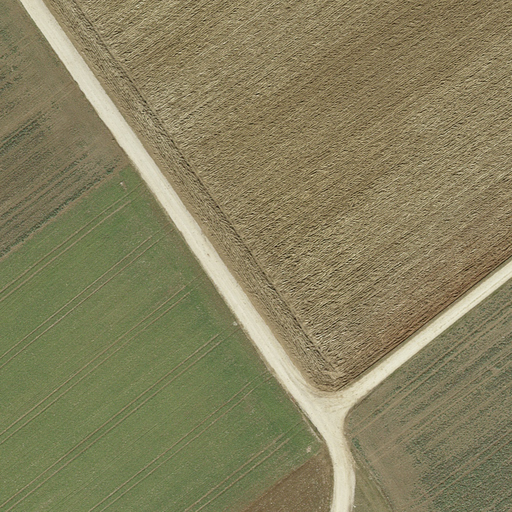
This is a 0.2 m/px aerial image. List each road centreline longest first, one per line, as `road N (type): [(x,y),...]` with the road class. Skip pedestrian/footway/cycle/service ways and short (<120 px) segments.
road 1 (track): [(327,418),(31,0)]
road 2 (track): [(511,272),(327,418)]
